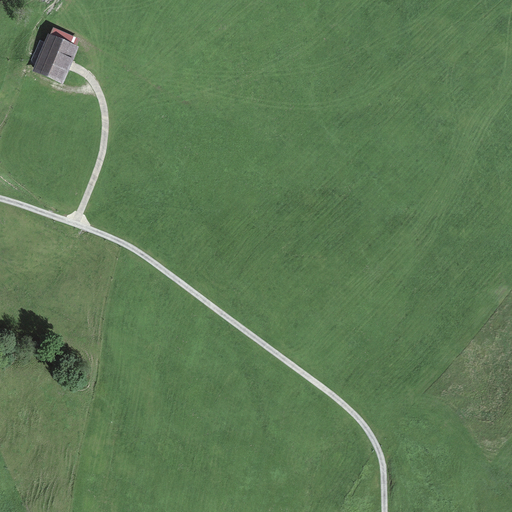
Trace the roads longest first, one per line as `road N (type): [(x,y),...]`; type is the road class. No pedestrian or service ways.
road 1 (track): [(0,199),(127,245),(335,397),(379,450),(384,511)]
road 2 (track): [(73,67),(97,88),(105,124),(75,223)]
